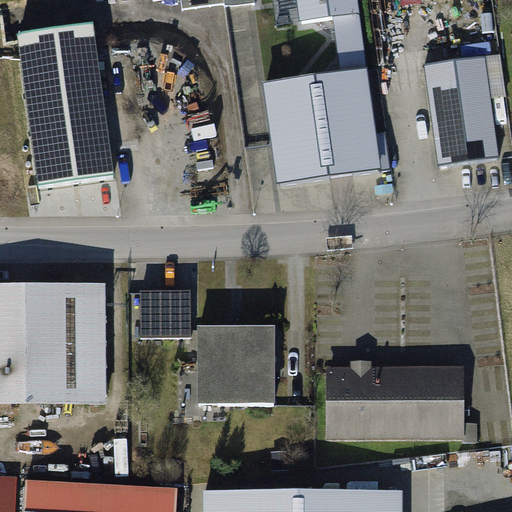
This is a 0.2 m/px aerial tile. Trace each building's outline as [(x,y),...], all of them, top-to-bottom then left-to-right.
[(345,83),(268,93),(281,190),(381,177),(357,0),(294,0),(299,32),(338,27),(345,83)] [(101,36),(25,47),(45,184),(121,173),(101,36)] [(486,61),(426,70),(441,171),(501,162),(486,61)] [(192,292),(143,293),(144,340),(192,339),(192,292)] [(107,298),(0,297),(0,397),(108,396),(107,298)] [(274,334),(201,332),(203,412),(275,408),(274,334)] [(465,374),(331,375),(331,439),(466,438),(465,374)] [(16,511),(18,479),(0,478),(0,511),(16,511)] [(176,511),(177,495),(25,490),(24,511),(176,511)] [(403,511),(404,498),(206,497),(206,511),(403,511)]
